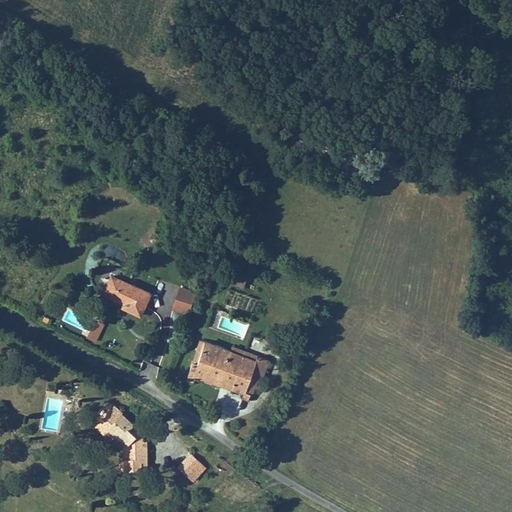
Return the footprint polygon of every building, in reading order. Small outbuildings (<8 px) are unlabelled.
[(372,157),(290,128),(283,149),(366,179),(372,157)] [(246,274),(243,283),(254,287),(257,278),(246,274)] [(148,324),(156,304),(118,289),(112,304),(134,312),(132,318),(148,324)] [(203,302),(188,297),(179,320),(194,326),(203,302)] [(95,317),(85,335),(95,340),(105,323),(95,317)] [(270,390),(280,361),(266,356),(265,361),(238,352),(212,343),(208,341),(204,351),(210,353),(206,364),(200,362),(195,378),(201,380),(203,375),(208,377),(211,369),(223,374),(220,381),(232,386),(234,380),(246,384),(244,390),(257,394),(255,399),(261,401),(263,396),(264,397),(267,389),(270,390)] [(266,356),(240,347),(238,352),(265,361),(266,356)] [(206,364),(210,353),(204,351),(200,362),(206,364)] [(220,381),(223,374),(211,369),(208,377),(220,381)] [(244,390),(246,384),(234,380),(232,386),(244,390)] [(143,433),(122,416),(108,431),(117,439),(127,448),(129,446),(136,451),(135,474),(135,486),(153,487),(153,474),(157,474),(158,457),(152,457),(153,447),(141,439),(143,433)] [(117,439),(108,431),(103,436),(112,444),(117,439)] [(192,478),(202,486),(209,476),(202,471),(206,466),(203,463),(192,478)] [(220,476),(206,466),(202,471),(209,476),(202,486),(208,491),(220,476)]
